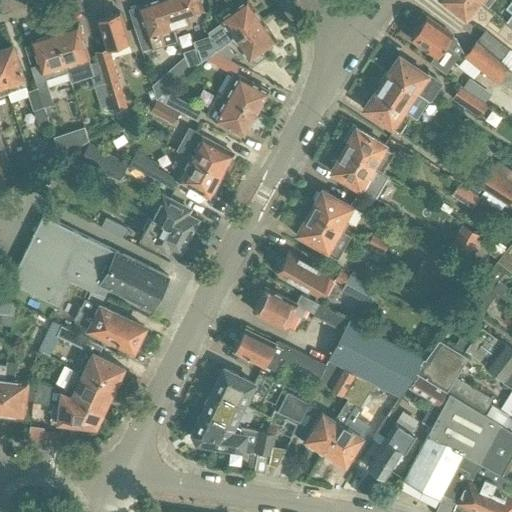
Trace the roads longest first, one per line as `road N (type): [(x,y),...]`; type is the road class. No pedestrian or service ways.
road 1 (residential): [(126,477),(338,60)]
road 2 (residential): [(340,511),(126,477)]
road 3 (residential): [(126,477),(0,459)]
